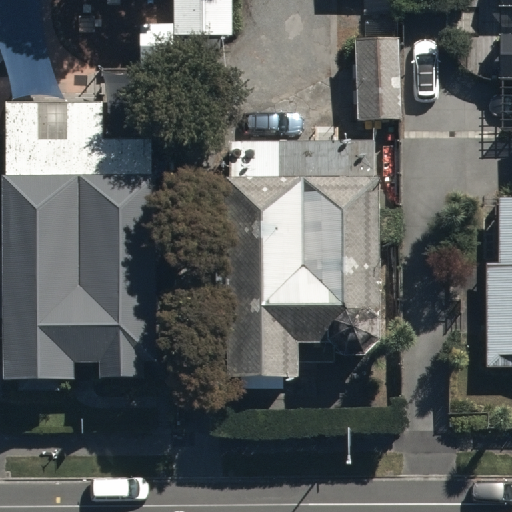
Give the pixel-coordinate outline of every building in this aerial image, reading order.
[(229,41),(229,0),(171,0),(173,40),(229,41)] [(511,0),(499,0),(499,7),(511,7),(511,37),(501,38),(502,78),(511,77),(511,0)] [(400,46),(352,46),(352,127),(400,127),(400,46)] [(0,324),(3,324),(3,388),(71,388),(71,374),(99,374),(99,391),(138,390),(138,370),(154,370),(153,136),(105,136),(105,102),(2,102),(2,256),(0,256),(0,324)] [(378,154),(226,152),(227,390),(290,392),(289,353),(325,352),(325,354),(338,365),(362,367),(376,352),(378,247),(397,247),(397,216),(377,215),(378,154)] [(511,204),(497,205),(498,268),(483,268),(484,374),(511,374),(511,204)]
